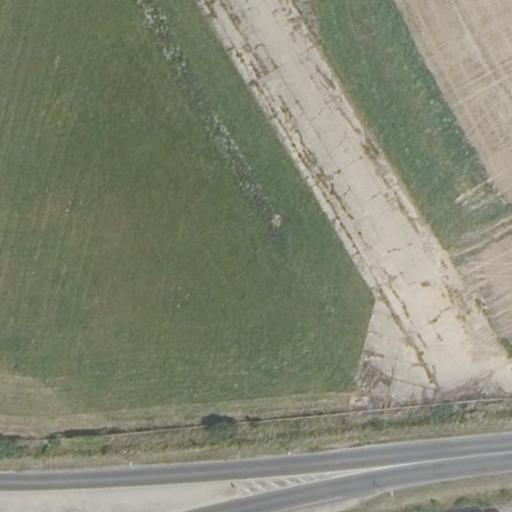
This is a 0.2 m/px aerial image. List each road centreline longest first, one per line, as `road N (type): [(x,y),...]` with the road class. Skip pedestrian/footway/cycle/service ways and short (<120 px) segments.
road 1 (primary): [(465,457),(0,485)]
road 2 (primary): [(239,511),(465,457)]
